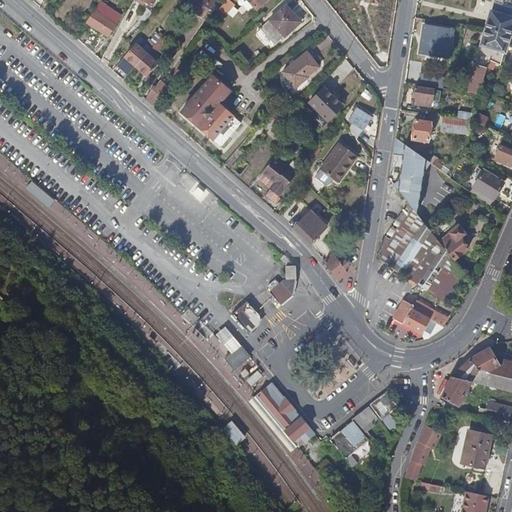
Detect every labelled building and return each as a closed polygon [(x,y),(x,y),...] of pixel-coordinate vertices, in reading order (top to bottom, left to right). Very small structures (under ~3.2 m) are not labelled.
[(212,0),(190,0),(186,6),(205,21),(218,4),(212,0)] [(253,10),(244,0),(243,0),(239,4),(249,14),(253,10)] [(244,0),(253,10),(255,8),(257,10),(268,0),(244,0)] [(510,35),(511,27),(511,7),(506,6),(508,1),(504,0),(496,0),(488,29),(510,35)] [(229,2),(220,11),(225,17),(235,8),(229,2)] [(107,7),(104,13),(109,16),(107,19),(102,15),(96,11),(88,23),(108,37),(122,16),(107,7)] [(274,47),(283,38),(284,39),(293,30),(290,27),(297,21),(285,8),(269,22),(259,30),(274,47)] [(290,27),(293,30),(300,24),(297,21),(290,27)] [(454,28),(423,24),(419,54),(450,58),(454,28)] [(500,66),(510,35),(488,29),(479,59),(484,61),(482,70),(487,72),(491,61),(500,66)] [(151,43),(155,47),(159,42),(160,40),(165,35),(162,33),(159,38),(157,36),(151,43)] [(85,47),(94,55),(104,44),(95,36),(85,47)] [(203,36),(189,57),(203,66),(217,45),(203,36)] [(148,54),(136,67),(147,78),(159,64),(155,60),(165,48),(159,42),(155,47),(148,54)] [(136,67),(148,54),(137,44),(114,72),(124,81),(136,67)] [(281,72),(288,80),(294,88),(307,77),(318,67),(306,52),(281,72)] [(211,77),(181,113),(221,147),(240,124),(218,105),(229,92),(211,77)] [(294,88),(288,80),(283,85),(293,97),(311,82),(307,77),(294,88)] [(154,87),(146,100),(154,107),(157,102),(162,94),(154,87)] [(334,110),(340,104),(324,88),(310,104),(328,122),(336,113),(334,110)] [(417,99),(416,105),(431,107),(432,101),(433,102),(435,91),(415,88),(413,98),(417,99)] [(334,110),(336,113),(343,106),(340,104),(334,110)] [(348,119),(350,120),(358,109),(356,108),(348,119)] [(352,122),(347,128),(355,138),(369,117),(358,109),(350,120),(352,122)] [(479,124),(483,126),(486,118),(479,115),(476,122),(479,124)] [(472,121),(443,117),(441,131),(468,135),(472,121)] [(416,120),(412,140),(428,143),(431,123),(416,120)] [(429,169),(432,165),(396,140),(394,155),(406,163),(411,156),(429,169)] [(313,161),(322,148),(316,143),(307,156),(313,161)] [(320,171),(338,184),(357,158),(339,144),(320,171)] [(511,150),(503,146),(496,159),(510,166),(511,161),(511,150)] [(262,174),(274,184),(276,182),(286,190),(297,175),(289,168),(286,171),(273,160),(262,174)] [(482,171),(471,192),(474,194),(481,199),(488,204),(491,200),(493,201),(503,183),(482,171)] [(258,182),(269,190),(274,184),(262,174),(258,179),(258,182)] [(57,200),(32,178),(25,187),(50,208),(57,200)] [(269,190),(280,198),(286,190),(276,182),(274,184),(269,190)] [(276,205),(280,198),(269,190),(265,196),(276,205)] [(416,283),(446,303),(466,275),(463,271),(454,260),(439,242),(436,238),(426,226),(414,210),(407,202),(399,192),(392,199),(402,212),(380,245),(378,257),(411,280),(416,283)] [(411,199),(407,202),(414,210),(417,207),(411,199)] [(48,211),(70,229),(78,220),(56,202),(48,211)] [(302,222),(318,238),(326,230),(310,214),(302,222)] [(302,222),(299,225),(294,230),(311,246),(318,238),(302,222)] [(435,227),(431,222),(426,226),(436,238),(440,235),(434,228),(435,227)] [(459,227),(439,242),(454,260),(468,248),(464,243),(459,237),(464,233),(459,227)] [(334,256),(341,265),(347,259),(343,253),(350,248),(354,252),(359,248),(361,234),(360,235),(334,256)] [(324,263),(338,281),(347,273),(341,265),(334,256),(324,263)] [(295,296),(301,296),(301,283),(297,283),(297,268),(286,268),(286,284),(273,284),(273,308),(296,308),(295,296)] [(403,301),(393,319),(422,335),(430,320),(437,323),(442,315),(425,305),(420,314),(412,310),(414,306),(403,301)] [(243,302),(231,318),(252,335),(265,319),(243,302)] [(272,324),(282,313),(276,307),(266,319),(272,324)] [(234,335),(226,326),(216,335),(232,355),(239,349),(240,348),(243,346),(234,335)] [(480,337),(483,344),(490,341),(487,334),(480,337)] [(250,359),(240,348),(239,349),(232,355),(230,356),(225,361),(227,363),(229,365),(235,372),(250,359)] [(490,349),(471,360),(478,371),(486,373),(499,365),(490,349)] [(478,371),(471,360),(453,378),(472,382),(478,371)] [(511,362),(505,361),(503,367),(500,366),(499,365),(486,373),(490,374),(511,379),(511,362)] [(246,369),(241,373),(245,377),(250,373),(246,369)] [(486,373),(478,371),(472,382),(475,383),(476,379),(488,383),(490,374),(486,373)] [(252,388),(263,378),(258,372),(247,382),(252,388)] [(488,383),(487,386),(511,391),(511,379),(490,374),(488,383)] [(459,406),(472,382),(453,378),(442,397),(459,406)] [(284,397),(272,383),(257,396),(269,410),(273,415),(277,420),(286,430),(283,433),(297,448),(315,432),(301,416),(301,417),(296,411),(296,410),(290,403),(284,397)] [(398,407),(389,395),(387,393),(385,395),(380,399),(390,413),(398,407)] [(390,413),(380,399),(372,406),(382,419),(390,413)] [(510,423),(511,416),(511,407),(490,403),(486,417),(510,423)] [(374,422),(378,419),(370,407),(354,419),(354,421),(365,434),(376,425),(374,422)] [(237,445),(247,437),(233,420),(223,428),(237,445)] [(355,446),(366,436),(365,434),(354,421),(342,431),(351,442),(355,446)] [(434,450),(443,435),(426,427),(415,448),(405,478),(417,481),(423,465),(425,466),(430,453),(432,449),(434,450)] [(351,442),(342,431),(332,439),(341,450),(351,442)] [(492,436),(470,431),(463,463),(485,468),(492,436)] [(316,462),(321,473),(333,468),(328,457),(316,462)] [(440,487),(431,485),(429,491),(439,493),(440,487)] [(484,511),(488,496),(467,492),(461,511),(484,511)]
